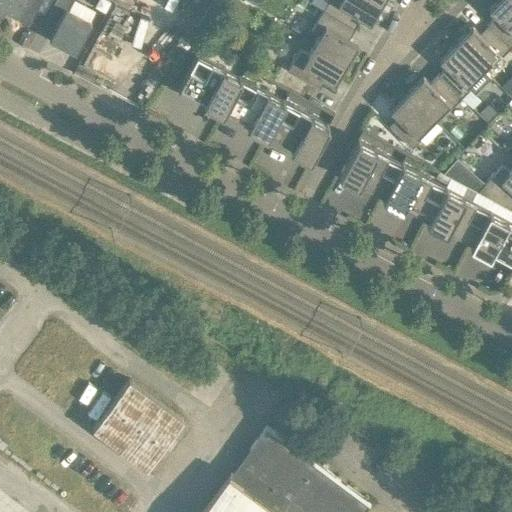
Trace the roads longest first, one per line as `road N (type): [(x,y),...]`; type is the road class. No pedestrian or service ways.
road 1 (residential): [(292,222),(0,65)]
road 2 (residential): [(510,336),(292,222)]
road 3 (residential): [(292,222),(395,50)]
